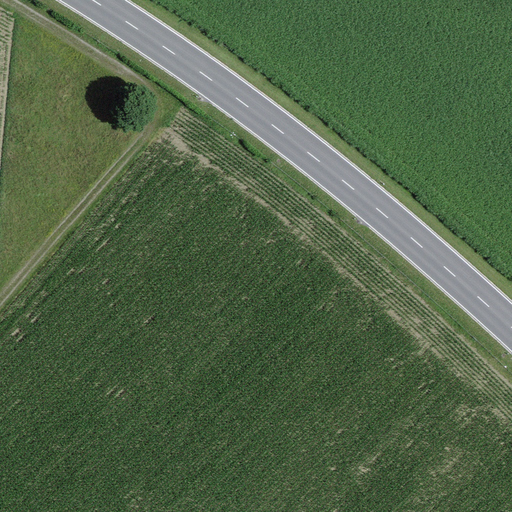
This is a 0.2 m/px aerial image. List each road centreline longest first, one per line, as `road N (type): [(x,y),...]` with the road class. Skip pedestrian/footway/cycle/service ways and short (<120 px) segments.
road 1 (secondary): [(511,327),(289,138),(92,0)]
road 2 (track): [(12,0),(145,81),(155,109),(148,128),(0,298)]
